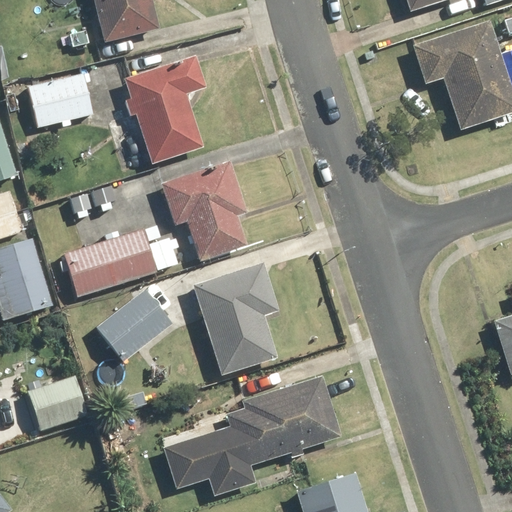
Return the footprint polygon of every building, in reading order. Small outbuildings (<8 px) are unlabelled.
[(146,0),(90,0),(100,38),(152,26),(146,0)] [(403,0),(408,14),(451,0),(403,0)] [(511,49),(496,55),(487,24),(412,48),(424,86),(442,80),(459,133),(511,116),(511,103),(509,93),(511,91),(511,49)] [(182,95),(203,88),(195,60),(123,82),(148,167),(199,152),(182,95)] [(80,75),(26,90),(37,130),(91,116),(80,75)] [(0,138),(0,182),(12,179),(0,138)] [(227,161),(157,178),(170,221),(183,218),(195,254),(246,243),(227,161)] [(73,223),(89,219),(87,212),(97,209),(99,216),(116,212),(110,187),(67,198),(73,223)] [(6,194),(0,195),(0,240),(19,234),(6,194)] [(171,251),(176,250),(172,236),(158,240),(154,226),(61,254),(75,299),(176,268),(171,251)] [(29,241),(0,250),(0,314),(3,323),(51,307),(29,241)] [(260,256),(188,278),(217,373),(276,355),(265,321),(279,317),(260,256)] [(124,364),(169,326),(141,294),(96,331),(124,364)] [(511,317),(493,323),(507,376),(511,374),(511,317)] [(25,393),(36,432),(84,418),(73,379),(25,393)] [(212,498),(254,484),(248,467),(340,438),(321,379),(224,410),(229,427),(162,448),(176,490),(206,480),(212,498)] [(364,511),(353,476),(292,497),(297,511),(364,511)]
